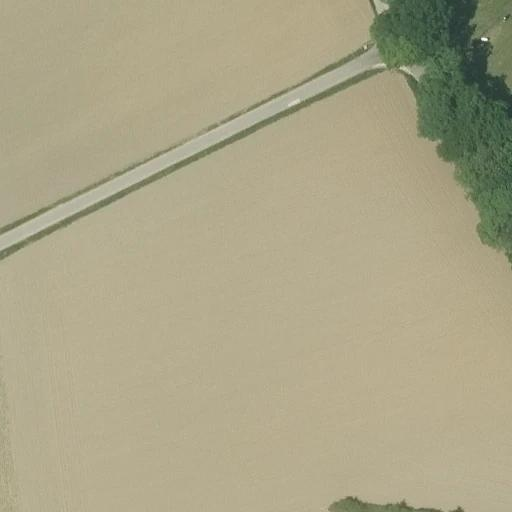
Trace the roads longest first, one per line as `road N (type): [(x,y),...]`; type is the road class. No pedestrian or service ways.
road 1 (track): [(0,244),(400,43)]
road 2 (track): [(511,203),(400,43)]
